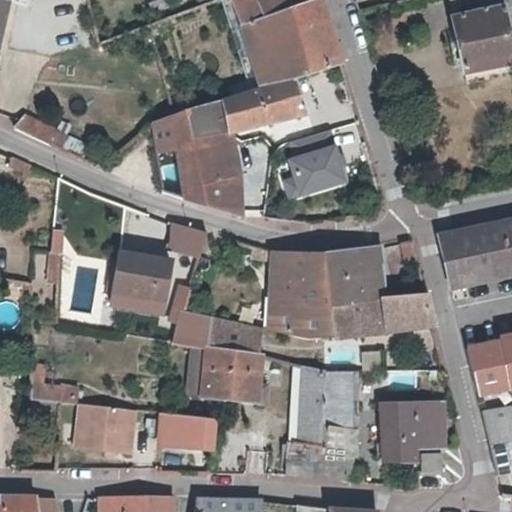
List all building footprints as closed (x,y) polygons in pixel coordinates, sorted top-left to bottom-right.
[(235,0),(244,25),(316,0),(235,0)] [(246,30),(249,41),(326,15),(321,0),(316,0),(244,25),(246,30)] [(511,0),(448,0),(463,74),(511,62),(511,42),(504,5),(511,3),(511,0)] [(264,87),(301,80),(342,67),(326,15),(249,41),(264,87)] [(511,62),(463,74),(466,84),(511,74),(511,62)] [(264,87),(250,93),(259,129),(313,118),(301,80),(264,87)] [(259,129),(250,93),(213,104),(217,119),(236,138),(259,129)] [(248,217),(245,177),(215,180),(197,125),(217,119),(213,104),(151,123),(161,191),(248,217)] [(20,119),(14,127),(59,148),(66,133),(26,112),(20,119)] [(215,180),(245,177),(236,138),(217,119),(197,125),(215,180)] [(330,128),(293,140),(299,157),(292,160),(303,193),(347,178),(330,128)] [(28,173),(31,165),(10,156),(7,164),(28,173)] [(511,219),(438,234),(448,273),(452,287),(477,282),(474,266),(511,257),(511,219)] [(174,222),(167,248),(203,260),(210,234),(174,222)] [(378,247),(358,251),(366,302),(370,302),(386,300),(378,247)] [(47,281),(58,283),(60,252),(54,250),(52,250),(47,281)] [(330,306),(324,255),(291,256),(272,251),(272,331),(310,340),(333,339),(330,306)] [(324,255),(330,306),(366,302),(358,251),(324,255)] [(121,252),(112,307),(168,317),(177,262),(121,252)] [(511,257),(474,266),(477,282),(511,275),(511,257)] [(426,296),(386,300),(391,330),(406,332),(433,325),(430,314),(426,296)] [(254,297),(254,323),(264,323),(264,297),(254,297)] [(391,330),(386,300),(370,302),(366,302),(372,338),(391,330)] [(366,302),(330,306),(333,339),(372,338),(366,302)] [(210,348),(213,318),(187,312),(179,343),(210,348)] [(263,329),(213,318),(210,348),(258,356),(263,329)] [(511,338),(468,348),(477,394),(511,386),(511,338)] [(263,357),(258,356),(210,348),(203,397),(226,400),(226,407),(239,409),(240,402),(266,404),(266,386),(260,385),(263,357)] [(289,440),(300,442),(306,369),(297,367),(289,440)] [(315,443),(316,431),(323,374),(306,369),(300,442),(315,443)] [(31,374),(29,396),(76,402),(78,380),(31,374)] [(352,374),(323,374),(316,431),(349,429),(352,374)] [(379,460),(416,461),(416,451),(417,449),(445,446),(443,404),(407,404),(379,402),(379,460)] [(511,432),(511,405),(498,407),(502,434),(511,432)] [(137,411),(82,406),(77,446),(132,452),(137,411)] [(216,419),(160,414),(159,472),(191,473),(192,468),(206,468),(207,474),(216,474),(219,419),(216,419)] [(349,429),(316,431),(319,483),(348,486),(349,429)] [(319,483),(316,431),(315,443),(300,442),(289,440),(286,480),(319,483)] [(443,473),(443,453),(421,453),(421,472),(443,473)] [(0,511),(38,511),(37,497),(17,497),(0,498),(0,511)] [(58,511),(55,497),(37,497),(38,511),(58,511)] [(173,511),(174,498),(102,498),(101,511),(173,511)] [(258,511),(258,503),(258,501),(198,499),(197,511),(258,511)]
